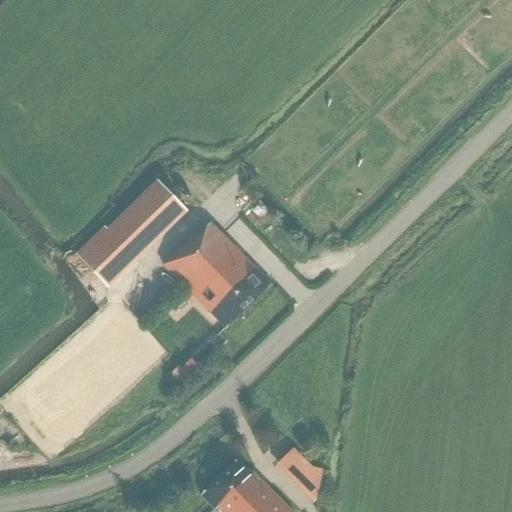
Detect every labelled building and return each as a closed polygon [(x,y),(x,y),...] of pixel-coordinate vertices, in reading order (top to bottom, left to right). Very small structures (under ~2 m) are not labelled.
[(109,289),(188,213),(157,182),(107,230),(105,228),(77,255),(109,289)] [(198,239),(196,237),(165,267),(226,330),(271,286),(212,226),(198,239)] [(173,374),(186,387),(205,368),(192,355),(173,374)] [(237,462),(201,497),(216,511),(290,511),(253,475),(252,476),(237,462)] [(307,492),(318,495),(324,471),(312,469),(307,492)]
